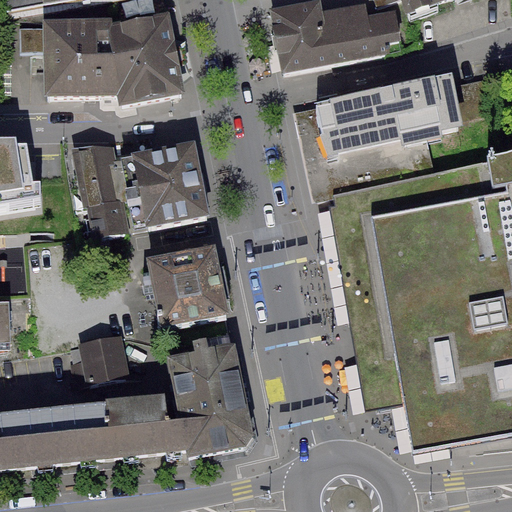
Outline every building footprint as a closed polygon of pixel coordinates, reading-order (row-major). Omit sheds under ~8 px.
[(402,0),(408,17),(456,0),(402,0)] [(320,5),(268,13),(285,80),(401,52),(397,17),(371,21),(366,10),(325,17),(320,5)] [(125,110),(185,99),(171,21),(118,31),(115,24),(49,29),(48,102),(121,100),(125,110)] [(451,82),(389,95),(401,155),(463,142),(451,82)] [(389,95),(296,116),(310,176),(401,155),(389,95)] [(0,148),(0,213),(36,206),(22,149),(0,148)] [(208,224),(192,150),(114,167),(130,240),(208,224)] [(109,152),(70,153),(91,245),(128,239),(109,152)] [(511,164),(329,203),(367,416),(404,410),(415,462),(511,441),(511,164)] [(227,325),(212,256),(139,272),(155,341),(227,325)] [(10,310),(0,310),(0,354),(12,354),(10,310)] [(270,451),(249,337),(181,349),(187,382),(158,387),(168,474),(270,451)] [(124,340),(78,348),(87,406),(133,398),(124,340)] [(41,486),(168,474),(160,411),(34,425),(41,486)] [(0,491),(41,486),(34,425),(0,428),(0,491)]
